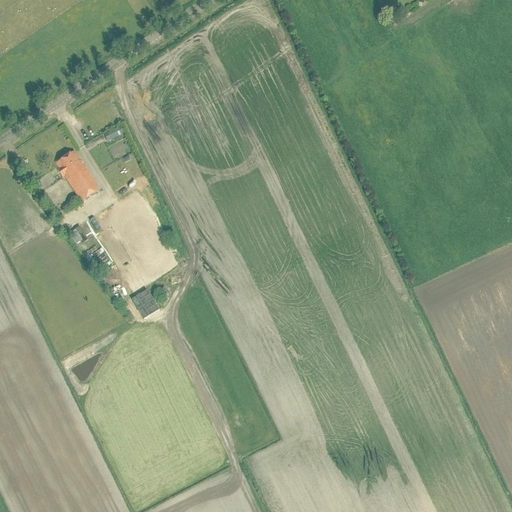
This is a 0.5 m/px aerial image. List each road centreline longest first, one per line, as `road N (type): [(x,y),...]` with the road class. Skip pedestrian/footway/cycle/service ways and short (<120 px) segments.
road 1 (track): [(116,219),(258,511)]
road 2 (tertiary): [(0,147),(220,0)]
